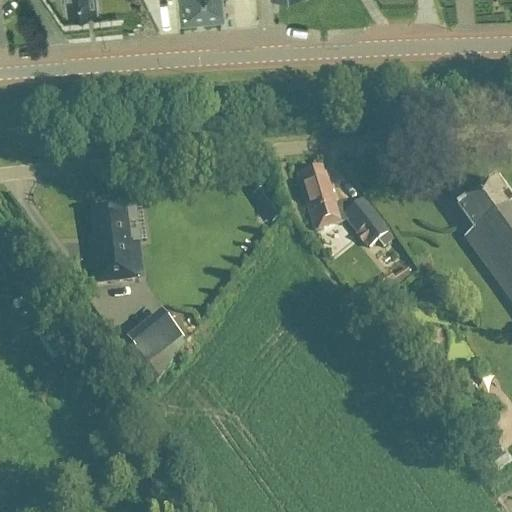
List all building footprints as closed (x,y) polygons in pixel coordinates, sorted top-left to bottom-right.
[(66,0),(68,12),(95,9),(94,0),(66,0)] [(178,0),(180,22),(224,18),(222,0),(178,0)] [(356,237),(366,229),(382,250),(394,241),(375,216),(366,223),(355,209),(348,214),(346,205),(338,208),(329,176),(323,177),(321,171),(298,178),(314,234),(346,224),(356,237)] [(511,305),(511,204),(496,183),(458,211),(474,233),(465,240),(511,305)] [(123,209),(91,212),(95,249),(91,250),(92,255),(89,255),(91,287),(140,280),(136,244),(127,245),(123,209)] [(41,305),(7,318),(15,337),(49,324),(41,305)] [(131,348),(146,366),(180,339),(165,320),(131,348)] [(179,340),(146,367),(157,380),(184,347),(179,340)]
